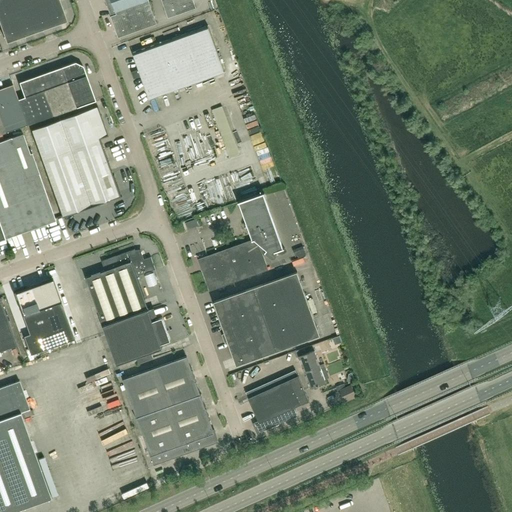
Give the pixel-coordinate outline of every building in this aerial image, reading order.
[(0,0),(0,24),(6,41),(66,19),(59,0),(0,0)] [(157,24),(148,0),(105,0),(111,16),(118,37),(157,24)] [(161,0),(168,18),(196,8),(193,0),(161,0)] [(225,73),(208,25),(133,52),(150,100),(225,73)] [(91,90),(87,78),(82,66),(74,63),(61,67),(67,83),(76,107),(76,108),(95,101),(91,90)] [(76,107),(67,83),(61,67),(18,82),(24,97),(18,99),(26,121),(27,125),(54,115),(76,107)] [(25,121),(12,84),(0,88),(0,111),(3,121),(5,125),(3,125),(6,132),(27,125),(25,121)] [(119,196),(99,139),(108,135),(102,120),(98,106),(32,130),(63,216),(119,196)] [(236,170),(257,164),(252,147),(236,152),(223,109),(213,112),(228,164),(234,162),(236,170)] [(247,130),(258,126),(255,117),(244,121),(247,130)] [(55,220),(31,153),(29,153),(22,133),(0,141),(0,225),(5,239),(55,220)] [(283,248),(264,193),(265,193),(264,192),(238,202),(239,202),(252,239),(252,240),(200,259),(203,267),(204,267),(205,270),(203,271),(210,290),(268,269),(262,253),(265,252),(271,257),(273,258),(274,257),(276,256),(277,255),(277,253),(275,251),(284,248),(284,247),(283,248)] [(198,226),(196,219),(185,222),(188,229),(198,226)] [(306,254),(303,247),(293,250),(296,258),(306,254)] [(148,309),(137,276),(156,269),(151,257),(144,259),(142,253),(136,253),(135,249),(101,261),(105,270),(86,277),(103,325),(148,309)] [(320,336),(297,272),(214,302),(237,365),(320,336)] [(74,339),(52,279),(14,292),(29,334),(24,336),(30,355),(74,339)] [(0,351),(17,345),(0,298),(0,351)] [(171,341),(162,317),(153,321),(148,309),(103,325),(117,364),(162,348),(161,344),(171,341)] [(320,366),(314,350),(306,353),(304,348),(294,352),(296,357),(299,356),(305,372),(320,366)] [(186,356),(123,379),(136,417),(135,418),(137,418),(143,436),(138,437),(144,454),(149,452),(153,464),(217,442),(214,433),(215,432),(213,432),(200,395),(201,394),(200,394),(186,356)] [(326,382),(320,366),(305,372),(311,388),(326,382)] [(113,375),(115,384),(121,383),(120,373),(113,375)] [(293,408),(309,400),(298,375),(258,393),(248,398),(259,420),(259,422),(257,423),(256,426),(257,429),(258,431),(296,414),(293,408)] [(51,498),(20,413),(29,409),(19,381),(0,387),(0,511),(11,511),(22,508),(51,498)] [(258,393),(255,388),(246,392),(248,398),(258,393)] [(354,390),(342,395),(345,401),(356,396),(354,390)] [(113,418),(86,426),(106,491),(133,483),(113,418)]
